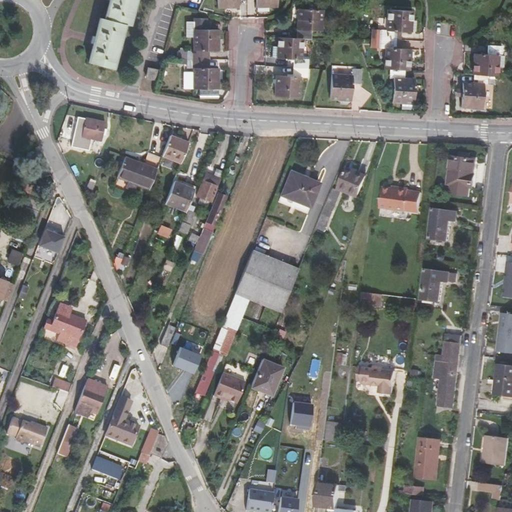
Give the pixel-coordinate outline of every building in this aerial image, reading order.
[(108,0),(104,19),(99,17),(97,26),(95,35),(93,43),(88,62),(112,69),(124,25),(129,26),(135,0),(108,0)] [(276,46),(276,57),(293,58),(291,75),(277,75),(277,86),(274,86),(273,95),(299,97),(300,77),(306,77),(308,58),(301,58),(302,38),(310,39),(311,30),(321,30),(322,9),(299,8),(299,19),(296,19),(295,29),(296,29),(295,37),(277,36),(276,46)] [(410,49),(398,48),(393,48),(394,30),(399,31),(408,31),(409,19),(411,20),(412,11),(387,9),(385,30),(380,29),(379,38),(371,37),(370,47),(378,47),(384,48),(383,68),(389,69),(399,69),(405,70),(409,70),(410,49)] [(216,39),(218,39),(218,29),(206,29),(206,18),(194,17),(193,29),(193,49),(187,49),(186,67),(193,67),(193,72),(183,72),(183,89),(193,89),(218,89),(218,79),(215,79),(215,68),(207,67),(201,67),(201,51),(207,51),(215,50),(216,39)] [(371,29),(371,37),(379,38),(380,29),(371,29)] [(461,96),(461,105),(472,106),(472,108),(482,109),(483,84),(487,84),(488,76),(498,76),(499,55),(501,55),(502,46),(487,45),(486,53),(473,53),(471,75),(473,75),(473,83),(462,82),(462,90),(461,96)] [(147,68),(145,77),(155,79),(157,70),(147,68)] [(330,99),(339,100),(339,97),(351,98),(351,83),(360,83),(361,69),(352,69),(351,75),(330,74),(330,99)] [(400,103),(413,104),(415,79),(405,78),(405,70),(399,69),(389,69),(388,77),(394,77),(392,102),(400,103)] [(78,117),(75,134),(81,135),(82,136),(101,140),(105,122),(86,118),(85,118),(78,117)] [(162,156),(180,163),(189,142),(170,135),(162,156)] [(148,153),(144,164),(157,168),(161,158),(148,153)] [(127,181),(136,184),(148,189),(157,168),(144,164),(125,156),(117,177),(127,181)] [(459,186),(470,188),(475,189),(477,174),(476,173),(478,159),(451,156),(448,185),(459,186)] [(348,167),(339,188),(358,196),(367,175),(348,167)] [(291,171),(281,195),(310,207),(320,183),(291,171)] [(206,173),(203,179),(202,180),(196,195),(200,197),(198,202),(205,205),(207,200),(212,202),(217,187),(217,186),(220,178),(206,173)] [(91,177),(86,189),(91,191),(96,180),(91,177)] [(134,191),(136,184),(127,181),(125,187),(134,191)] [(165,203),(185,211),(186,208),(194,189),(173,181),(165,203)] [(334,189),(317,227),(325,230),(341,192),(334,189)] [(421,213),(423,195),(411,193),(411,191),(401,190),(401,192),(385,191),(383,210),(408,213),(408,211),(421,213)] [(227,195),(218,191),(205,221),(214,224),(215,225),(227,195)] [(195,212),(186,208),(185,211),(178,229),(187,233),(195,212)] [(435,208),(431,238),(448,241),(451,219),(458,220),(459,212),(435,208)] [(202,253),(214,224),(205,221),(199,237),(196,244),(191,258),(197,260),(200,253),(202,253)] [(39,244),(58,251),(65,235),(45,227),(39,244)] [(188,241),(196,244),(199,237),(192,233),(188,241)] [(180,238),(175,236),(171,245),(178,247),(179,245),(177,244),(180,238)] [(8,261),(19,264),(23,252),(12,249),(8,261)] [(299,269),(252,250),(235,293),(249,299),(281,312),(299,269)] [(124,256),(121,263),(127,266),(131,258),(124,256)] [(174,263),(166,259),(162,267),(170,271),(174,263)] [(427,269),(423,298),(440,301),(443,280),(458,282),(459,273),(427,269)] [(0,297),(7,301),(13,284),(0,278),(0,297)] [(383,305),(384,294),(375,292),(372,292),(370,304),(383,305)] [(226,356),(249,299),(235,293),(225,317),(212,350),(223,355),(226,356)] [(66,313),(68,307),(60,303),(49,331),(67,337),(64,345),(75,350),(86,321),(70,315),(66,313)] [(511,352),(511,313),(503,312),(498,351),(511,352)] [(175,327),(176,328),(180,320),(171,317),(161,343),(167,346),(175,327)] [(447,333),(444,355),(460,356),(462,335),(447,333)] [(200,354),(180,346),(173,365),(193,373),(200,354)] [(214,365),(219,366),(223,355),(212,350),(210,354),(211,354),(197,388),(203,391),(214,365)] [(339,353),(337,364),(347,365),(349,356),(344,356),(345,354),(339,353)] [(456,386),(460,356),(444,355),(438,354),(435,379),(442,380),(437,413),(453,415),(456,386)] [(285,367),(263,357),(250,387),(272,396),(285,367)] [(380,391),(393,392),(394,383),(395,383),(397,370),(385,368),(385,366),(376,364),(375,367),(364,366),(363,379),(362,381),(381,383),(380,391)] [(511,365),(498,364),(493,395),(511,396),(511,365)] [(245,382),(223,373),(214,395),(222,399),(223,397),(228,399),(237,403),(245,382)] [(108,386),(89,378),(85,387),(104,394),(108,386)] [(53,388),(68,393),(70,386),(55,381),(53,388)] [(83,410),(91,412),(96,414),(104,394),(85,387),(75,412),(81,415),(83,410)] [(122,419),(128,401),(120,398),(106,434),(115,438),(123,419),(122,419)] [(132,402),(128,401),(122,419),(123,419),(128,406),(130,407),(132,402)] [(313,404),(294,402),(291,424),(311,427),(313,404)] [(88,418),(91,412),(83,410),(81,415),(88,418)] [(39,448),(47,429),(37,425),(36,427),(29,424),(22,421),(12,417),(5,433),(15,437),(15,438),(16,441),(21,443),(24,442),(39,448)] [(125,420),(123,419),(115,438),(123,441),(131,423),(125,420)] [(329,421),(327,440),(340,442),(342,423),(329,421)] [(139,426),(131,423),(123,441),(132,445),(139,426)] [(78,428),(68,424),(58,450),(63,452),(67,442),(71,444),(78,428)] [(185,433),(189,439),(193,429),(188,426),(185,433)] [(146,448),(152,450),(158,434),(158,433),(153,431),(146,448)] [(165,436),(158,434),(152,450),(150,453),(161,458),(168,444),(165,436)] [(483,462),(506,465),(510,438),(487,435),(483,462)] [(420,438),(416,477),(436,479),(440,441),(420,438)] [(92,469),(101,473),(105,461),(97,458),(92,469)] [(101,473),(109,476),(114,464),(105,461),(101,473)] [(109,476),(115,478),(120,467),(114,464),(109,476)] [(124,468),(120,467),(115,478),(119,480),(124,468)] [(315,507),(337,509),(337,508),(340,484),(318,482),(315,507)] [(502,501),(504,485),(480,482),(479,490),(495,492),(494,500),(502,501)] [(406,489),(405,493),(424,495),(425,487),(406,485),(406,489)] [(246,511),(255,511),(270,511),(273,493),(249,490),(246,511)] [(296,511),(298,499),(281,497),(278,511),(296,511)] [(414,500),(412,511),(433,511),(434,503),(414,500)] [(101,509),(108,511),(112,505),(104,502),(101,509)]
